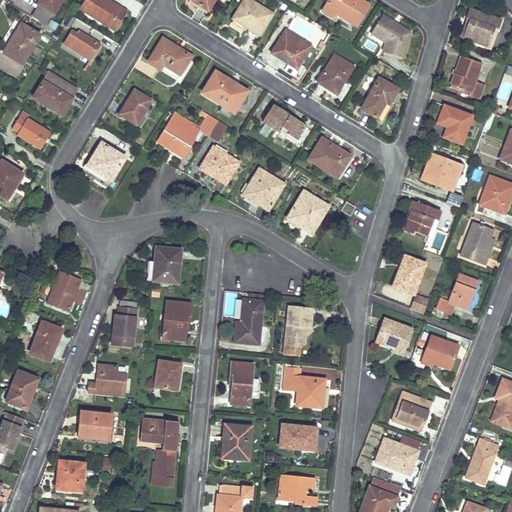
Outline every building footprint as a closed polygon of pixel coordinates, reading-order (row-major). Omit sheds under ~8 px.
[(53,14),(61,0),(40,0),(37,4),(39,6),(52,14),(53,14)] [(126,10),(120,6),(118,8),(108,2),(109,1),(106,0),(85,0),(80,10),(114,31),(126,10)] [(118,8),(120,6),(110,0),(109,1),(108,2),(118,8)] [(208,11),(214,0),(192,0),(192,1),(208,11)] [(259,35),(271,14),(247,0),(244,0),(233,19),(259,35)] [(355,0),(328,0),(324,7),(335,14),(355,26),(367,7),(355,0)] [(45,25),(52,14),(39,6),(32,17),(45,25)] [(322,11),(332,18),(335,14),(324,7),(322,11)] [(469,9),(466,19),(469,20),(471,20),(470,24),(467,23),(462,39),(488,48),(494,29),(498,30),(501,20),(469,9)] [(30,19),(25,16),(20,24),(2,53),(22,65),(40,35),(25,27),(30,19)] [(394,23),(382,16),(373,31),(386,39),(385,42),(382,52),(403,58),(410,33),(401,28),(393,25),(394,23)] [(93,41),(96,36),(82,27),(78,33),(93,41)] [(491,49),(498,30),(494,29),(488,48),(491,49)] [(386,39),(373,31),(371,34),(385,42),(386,39)] [(90,60),(99,45),(93,41),(78,33),(77,35),(71,32),(64,44),(90,60)] [(303,58),(307,53),(281,37),(271,54),(287,63),(296,69),(303,58)] [(181,73),(191,57),(181,50),(180,52),(177,50),(178,48),(162,39),(147,62),(157,68),(162,61),(181,73)] [(347,76),(353,67),(334,55),(318,81),(328,87),(326,89),(336,94),(339,89),(347,76)] [(460,57),(451,85),(459,88),(458,89),(470,93),(469,96),(478,99),(483,85),(474,82),(481,64),(460,57)] [(181,73),(162,61),(157,68),(160,70),(163,65),(179,75),(181,73)] [(233,113),(246,92),(235,85),(234,86),(230,84),(231,83),(215,72),(201,94),(233,113)] [(71,100),(77,90),(48,73),(32,98),(59,115),(69,99),(71,100)] [(379,79),(361,109),(376,118),(385,103),(388,105),(397,90),(379,79)] [(133,90),(124,106),(126,107),(121,117),(135,126),(142,115),(151,101),(133,90)] [(61,116),(71,100),(69,99),(59,115),(61,116)] [(121,117),(126,107),(124,106),(121,105),(116,113),(121,117)] [(296,141),(305,126),(272,105),(261,122),(278,133),(280,131),(281,128),(288,132),(286,135),(296,141)] [(446,128),(443,138),(461,145),(472,117),(444,106),(439,118),(449,122),(446,128)] [(22,112),(11,129),(18,133),(16,136),(40,150),(51,133),(27,118),(29,116),(22,112)] [(185,134),(191,125),(174,114),(157,142),(172,151),(173,150),(183,157),(194,140),(185,134)] [(140,128),(147,118),(142,115),(135,126),(140,128)] [(208,136),(217,121),(208,115),(199,130),(199,131),(208,136)] [(446,128),(449,122),(439,118),(437,124),(446,128)] [(217,141),(226,126),(217,121),(208,136),(217,141)] [(194,140),(199,131),(191,125),(185,134),(194,140)] [(511,131),(510,131),(500,159),(511,163),(511,131)] [(339,173),(349,157),(334,147),(333,149),(330,147),(331,145),(321,139),(308,160),(323,169),(325,165),(339,173)] [(110,182),(125,158),(100,143),(86,167),(110,182)] [(212,174),(211,176),(225,185),(238,163),(213,147),(201,166),(212,174)] [(430,154),(423,174),(437,179),(434,185),(451,191),(461,165),(430,154)] [(0,195),(7,200),(22,174),(0,161),(0,195)] [(336,178),(339,173),(325,165),(323,169),(336,178)] [(211,176),(212,174),(201,166),(199,169),(211,176)] [(84,170),(108,185),(110,182),(86,167),(84,170)] [(260,202),(258,205),(259,206),(267,211),(283,185),(259,169),(248,185),(251,187),(246,194),(255,200),(256,199),(260,202)] [(421,180),(434,185),(437,179),(423,174),(421,180)] [(489,191),(483,206),(504,214),(510,198),(507,197),(509,192),(511,193),(511,191),(511,184),(489,176),(484,190),(489,191)] [(255,200),(246,194),(251,187),(248,185),(242,195),(244,197),(252,202),(258,205),(260,202),(256,199),(255,200)] [(483,206),(489,191),(484,190),(479,204),(483,206)] [(312,233),(328,207),(303,192),(288,215),(302,224),(301,226),(312,233)] [(408,219),(403,231),(413,234),(414,232),(425,237),(432,219),(436,220),(440,211),(413,201),(408,213),(410,213),(408,219)] [(349,216),(354,208),(346,202),(340,211),(349,216)] [(302,224),(288,215),(286,219),(300,228),(301,226),(302,224)] [(484,265),(487,257),(484,255),(490,238),(493,230),(473,222),(459,256),(484,265)] [(312,233),(301,226),(300,228),(311,235),(312,233)] [(487,257),(494,239),(490,238),(484,255),(487,257)] [(178,266),(180,250),(157,248),(156,262),(155,266),(153,266),(152,282),(173,283),(175,265),(178,266)] [(413,294),(424,264),(407,257),(402,270),(399,269),(392,286),(413,294)] [(148,261),(146,281),(152,282),(153,266),(155,266),(156,262),(148,261)] [(59,272),(46,304),(68,313),(72,303),(68,302),(74,287),(78,288),(81,280),(59,272)] [(466,310),(477,281),(459,274),(448,302),(439,299),(435,309),(450,315),(454,305),(466,310)] [(72,303),(78,288),(74,287),(68,302),(72,303)] [(258,345),(262,302),(242,300),(240,320),(242,320),(242,323),(240,323),(235,323),(233,342),(258,345)] [(188,325),(190,305),(165,302),(162,339),(184,341),(185,328),(185,325),(188,325)] [(117,316),(116,328),(113,328),(111,345),(131,347),(136,311),(135,311),(136,304),(126,303),(126,309),(118,309),(117,316)] [(305,336),(305,327),(309,327),(311,308),(288,305),(284,346),(299,347),(304,343),(305,336)] [(392,349),(393,347),(404,350),(411,329),(383,319),(375,342),(392,348),(392,349)] [(41,323),(30,354),(49,361),(54,346),(60,330),(41,323)] [(57,348),(63,332),(60,330),(54,346),(57,348)] [(430,336),(422,357),(433,361),(432,363),(450,370),(459,346),(430,336)] [(402,356),(404,350),(393,347),(392,349),(392,348),(390,351),(402,356)] [(432,363),(433,361),(422,357),(420,362),(431,366),(432,363)] [(158,361),(154,388),(176,391),(180,365),(158,361)] [(231,386),(230,404),(249,405),(250,392),(258,392),(259,379),(251,378),(253,365),(231,363),(229,382),(232,382),(231,386)] [(115,373),(116,367),(101,366),(100,373),(97,373),(96,382),(98,382),(98,385),(95,384),(88,384),(87,393),(123,396),(125,375),(115,373)] [(30,399),(37,380),(17,372),(5,402),(23,409),(28,398),(30,399)] [(297,391),(295,405),(316,408),(319,388),(323,389),(324,379),(284,375),(282,389),(291,390),(292,386),(297,387),(297,391)] [(511,382),(502,379),(495,398),(499,399),(501,400),(499,403),(498,402),(491,421),(510,428),(511,422),(511,382)] [(417,430),(421,421),(424,423),(431,403),(401,392),(392,417),(408,423),(407,426),(417,430)] [(77,437),(108,441),(111,415),(80,412),(77,437)] [(23,420),(6,413),(0,427),(0,447),(11,452),(23,420)] [(407,426),(408,423),(392,417),(391,420),(407,426)] [(161,450),(160,460),(160,466),(155,466),(154,476),(151,476),(150,486),(172,488),(174,462),(176,442),(173,441),(174,437),(177,438),(178,422),(141,418),(139,442),(162,444),(161,450)] [(248,460),(250,427),(224,424),(223,438),(228,438),(227,458),(248,460)] [(281,425),(279,447),(300,450),(301,445),(314,446),(316,428),(281,425)] [(384,439),(375,462),(409,475),(413,464),(410,463),(412,459),(414,460),(417,451),(384,439)] [(483,485),(498,446),(479,439),(464,478),(483,485)] [(160,466),(160,460),(161,450),(157,450),(156,460),(156,462),(153,462),(152,465),(155,466),(160,466)] [(81,492),(84,463),(58,461),(56,480),(59,480),(57,490),(81,492)] [(313,489),(314,478),(280,475),(277,500),(287,502),(287,499),(294,500),(294,502),(293,504),(316,507),(317,497),(304,495),(304,488),(313,489)] [(375,478),(371,488),(369,486),(358,511),(385,511),(388,505),(393,507),(397,497),(395,496),(398,487),(375,478)] [(251,499),(252,487),(240,486),(240,488),(220,486),(219,496),(217,495),(216,506),(218,506),(217,511),(238,511),(240,498),(251,499)] [(484,511),(485,510),(467,503),(463,511),(484,511)]
